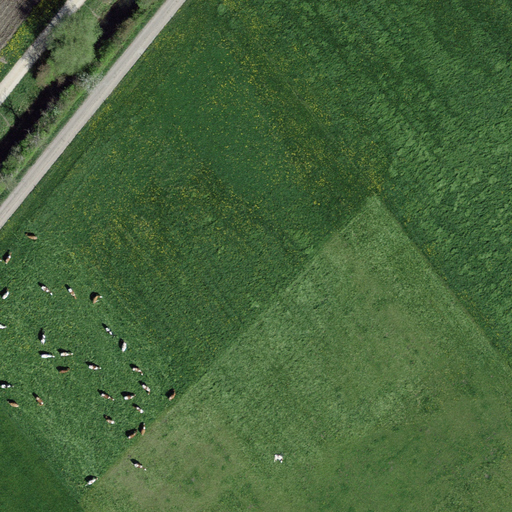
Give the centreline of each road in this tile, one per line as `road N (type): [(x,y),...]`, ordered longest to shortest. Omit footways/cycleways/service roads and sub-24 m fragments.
road 1 (track): [(179,0),(0,219)]
road 2 (track): [(76,0),(0,94)]
